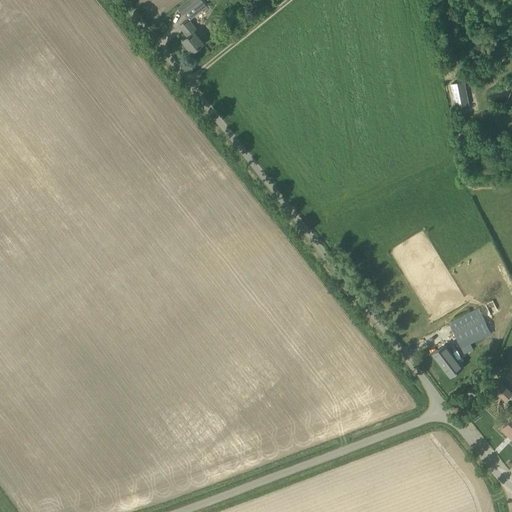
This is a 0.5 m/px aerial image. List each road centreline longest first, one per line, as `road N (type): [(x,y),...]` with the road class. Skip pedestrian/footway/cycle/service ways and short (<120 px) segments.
road 1 (unclassified): [(445,410),(126,0)]
road 2 (unclassified): [(166,511),(445,410)]
road 3 (track): [(185,77),(278,0)]
